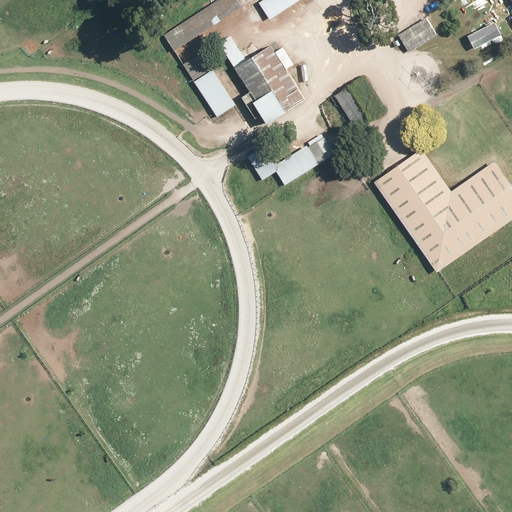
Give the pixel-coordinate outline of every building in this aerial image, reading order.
[(263,0),(258,3),(270,21),(301,0),(263,0)] [(427,17),(399,35),(401,38),(394,42),(398,47),(404,43),(410,54),(438,36),(427,17)] [(496,22),(468,37),(476,51),(504,35),(496,22)] [(252,40),(227,56),(251,92),(243,97),(255,115),(262,111),(270,124),(307,100),(287,69),(294,64),(284,48),(277,52),(273,45),(261,53),(252,40)] [(349,86),(335,95),(356,128),(370,119),(349,86)] [(264,145),(248,156),(265,180),(276,171),(287,187),(336,152),(323,133),(278,165),(264,145)] [(422,149),(374,182),(437,273),(511,221),(511,186),(495,162),(452,192),(422,149)]
